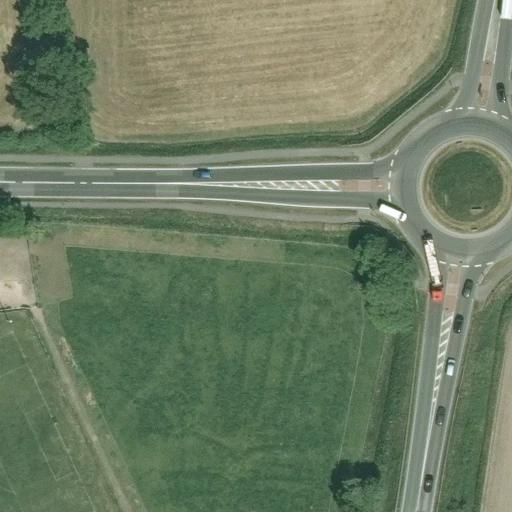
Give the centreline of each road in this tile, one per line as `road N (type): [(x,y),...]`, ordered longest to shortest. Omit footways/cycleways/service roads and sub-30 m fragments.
road 1 (primary): [(0,181),(256,184)]
road 2 (primary): [(395,162),(256,184)]
road 3 (primary): [(256,184),(393,216)]
road 4 (primary): [(442,381),(422,511)]
road 5 (primary): [(442,381),(484,266)]
road 6 (primary): [(431,260),(442,381)]
